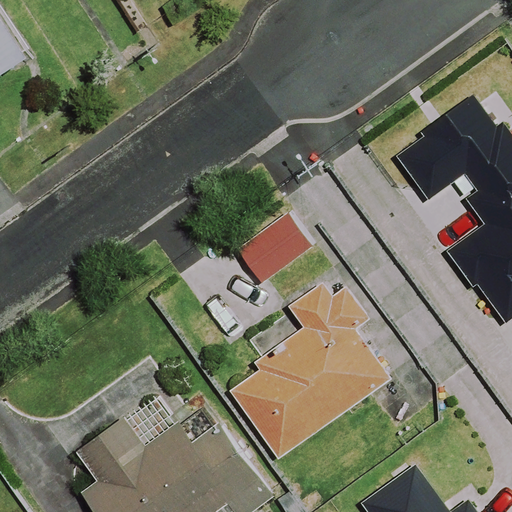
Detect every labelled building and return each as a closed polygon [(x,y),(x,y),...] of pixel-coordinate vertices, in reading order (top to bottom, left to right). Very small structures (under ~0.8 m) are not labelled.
[(0,0),(0,77),(30,58),(0,10),(0,0)] [(511,123),(510,121),(501,127),(480,97),(405,150),(434,193),(473,166),(490,190),(482,195),(498,218),(460,244),(511,317),(511,316),(511,123)] [(374,321),(341,277),(299,309),(312,326),(232,386),(285,456),(394,374),(362,331),(374,321)] [(197,443),(148,368),(88,408),(106,436),(84,451),(105,482),(87,494),(98,511),(247,511),(278,492),(231,421),(197,443)] [(511,511),(511,499),(427,396),(339,467),(376,511),(511,511)]
